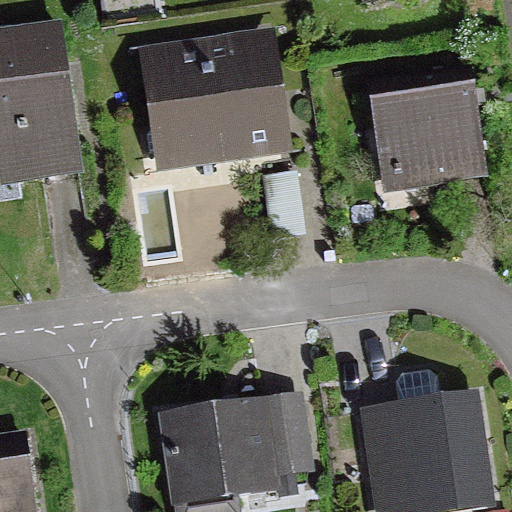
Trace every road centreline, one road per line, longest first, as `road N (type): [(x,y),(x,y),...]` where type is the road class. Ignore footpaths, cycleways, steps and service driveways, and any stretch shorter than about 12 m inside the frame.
road 1 (residential): [(80,327),(435,289),(476,300),(511,326)]
road 2 (residential): [(80,327),(106,511)]
